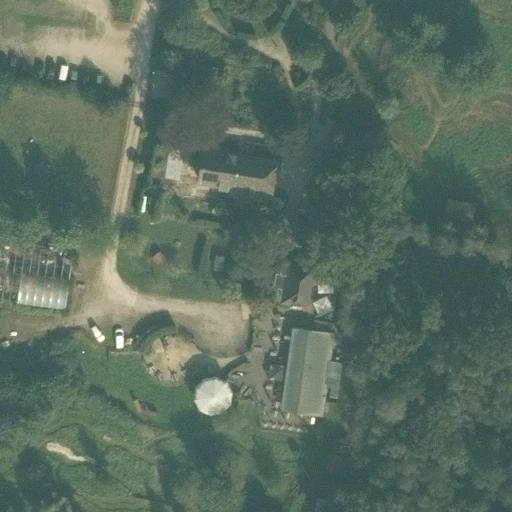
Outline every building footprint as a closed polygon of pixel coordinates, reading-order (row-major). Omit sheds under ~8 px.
[(231,193),(269,199),(275,162),(204,151),(199,181),(232,186),(231,193)] [(43,161),(33,166),(39,177),(49,171),(43,161)] [(416,168),(401,183),(413,194),(428,178),(416,168)] [(0,299),(63,309),(71,251),(0,240),(0,299)] [(159,251),(151,258),(157,265),(165,258),(159,251)] [(215,255),(213,270),(222,272),(224,257),(215,255)] [(308,306),(315,267),(288,263),(288,264),(281,263),(279,274),(275,273),(273,287),(281,289),(279,303),(289,305),(290,303),(308,306)] [(352,264),(350,275),(360,276),(361,265),(352,264)] [(313,417),(322,418),(334,336),(292,330),(291,335),(280,412),(313,417)] [(291,335),(274,333),(270,361),(261,429),(310,438),(313,417),(280,412),(291,335)] [(195,407),(199,412),(204,416),(210,417),(217,417),(223,414),(228,410),(231,404),(232,397),(230,391),(227,385),(221,381),(215,379),(209,379),(203,381),(198,385),(195,390),(193,395),(193,402),(195,407)] [(326,462),(325,473),(339,475),(342,459),(327,457),(326,462)] [(331,511),(333,503),(317,500),(314,511),(331,511)]
